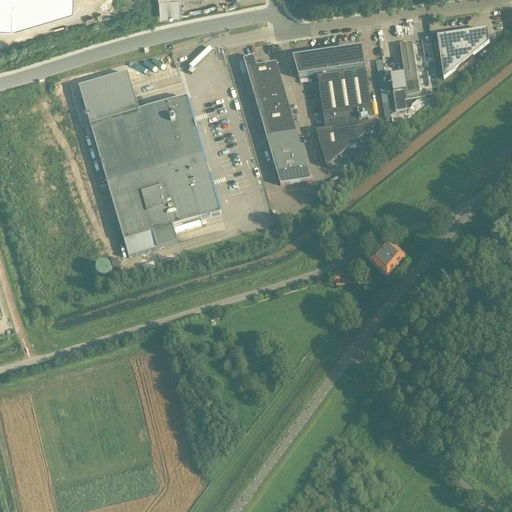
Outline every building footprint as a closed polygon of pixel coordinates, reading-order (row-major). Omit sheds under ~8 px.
[(0,0),(0,19),(12,20),(12,25),(11,26),(14,26),(74,8),(73,0),(0,0)] [(159,0),(160,19),(181,17),(180,0),(159,0)] [(447,60),(441,60),(444,80),(489,44),(487,33),(444,40),(447,60)] [(199,39),(171,46),(177,67),(180,66),(177,54),(201,47),(199,39)] [(404,75),(390,77),(396,113),(407,112),(406,111),(409,110),(419,102),(419,101),(421,100),(417,74),(412,45),(400,47),(404,75)] [(322,77),(366,70),(365,64),(364,64),(363,64),(362,53),(353,54),(353,55),(351,56),(350,52),(346,53),(347,56),(345,57),(345,55),(328,58),(324,56),(324,58),(298,62),(300,74),(298,75),(298,74),(297,74),(299,80),(322,77)] [(276,66),(256,69),(254,59),(244,62),(250,82),(279,78),(279,77),(278,78),(276,66)] [(127,75),(79,89),(86,112),(91,127),(119,223),(124,243),(129,260),(157,252),(178,245),(173,229),(221,215),(192,116),(191,112),(187,99),(142,112),(139,113),(139,112),(134,97),(173,86),(171,78),(166,63),(127,74),(127,75)] [(366,70),(322,77),(322,79),(318,79),(326,132),(316,133),(327,169),(333,165),(332,159),(340,159),(350,150),(349,145),(357,144),(375,129),(374,124),(370,125),(368,117),(373,117),(366,72),(361,73),(361,71),(366,70)] [(281,89),(279,78),(250,82),(253,94),(283,89),(281,89)] [(283,89),(253,94),(257,106),(286,101),(285,101),(283,89)] [(49,98),(31,103),(38,126),(56,121),(49,98)] [(286,101),(257,106),(260,117),(290,113),(290,112),(288,112),(286,101)] [(31,103),(13,108),(18,124),(20,131),(38,126),(31,103)] [(290,113),(260,117),(263,129),(293,124),(291,124),(290,113)] [(56,121),(38,126),(41,138),(59,133),(56,121)] [(295,136),(293,124),(263,129),(267,141),(296,136),(296,135),(295,136)] [(38,126),(20,131),(24,143),(41,138),(38,126)] [(59,133),(41,138),(44,149),(62,144),(59,133)] [(296,136),(267,141),(270,152),(300,148),(300,147),(298,147),(296,136)] [(41,138),(24,143),(27,154),(44,149),(41,138)] [(62,144),(44,149),(48,161),(66,156),(62,144)] [(300,148),(270,152),(277,175),(307,171),(307,170),(305,171),(303,159),(302,159),(300,148)] [(44,149),(27,154),(30,166),(48,161),(44,149)] [(66,156),(48,161),(51,173),(69,167),(66,156)] [(48,161),(30,166),(34,178),(51,173),(48,161)] [(100,163),(94,165),(101,188),(107,186),(100,163)] [(69,167),(51,173),(54,184),(72,179),(69,167)] [(307,171),(277,175),(281,187),(309,183),(307,171)] [(51,173),(34,178),(37,189),(54,184),(51,173)] [(72,179),(54,184),(58,196),(76,190),(72,179)] [(54,184),(37,189),(40,201),(58,196),(54,184)] [(76,190),(58,196),(61,207),(79,202),(76,190)] [(58,196),(40,201),(44,212),(61,207),(58,196)] [(79,202),(61,207),(64,219),(82,213),(79,202)] [(61,207),(44,212),(47,224),(64,219),(61,207)] [(82,213),(64,219),(68,230),(86,225),(82,213)] [(64,219),(47,224),(51,235),(68,230),(64,219)] [(86,225),(68,230),(71,242),(89,237),(86,225)] [(68,230),(51,235),(54,247),(71,242),(68,230)] [(89,237),(71,242),(76,258),(94,252),(89,237)] [(71,242),(54,247),(59,263),(76,258),(71,242)] [(387,245),(370,265),(387,280),(405,260),(387,245)] [(76,258),(59,263),(63,277),(80,272),(76,258)] [(117,260),(111,262),(115,279),(122,277),(117,260)] [(332,275),(334,280),(337,288),(355,282),(350,269),(332,275)]
